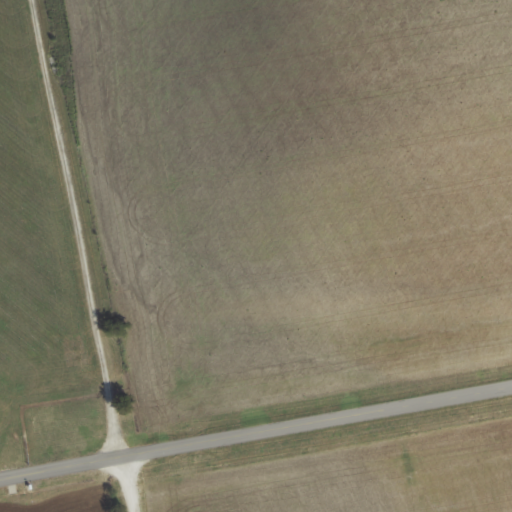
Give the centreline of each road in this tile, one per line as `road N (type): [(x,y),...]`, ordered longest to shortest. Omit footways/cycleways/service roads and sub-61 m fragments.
road 1 (track): [(119,456),(34,0)]
road 2 (residential): [(119,456),(511,387)]
road 3 (residential): [(119,456),(0,478)]
